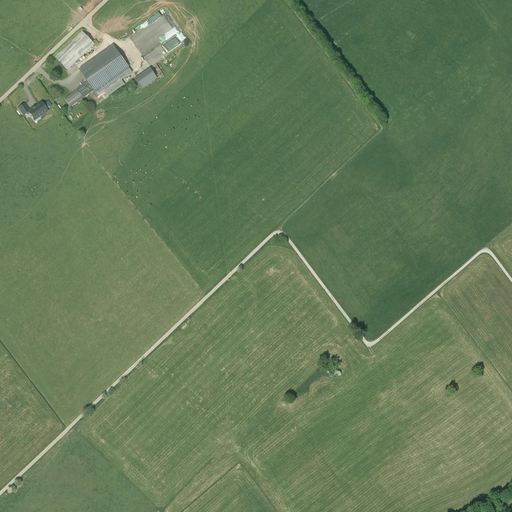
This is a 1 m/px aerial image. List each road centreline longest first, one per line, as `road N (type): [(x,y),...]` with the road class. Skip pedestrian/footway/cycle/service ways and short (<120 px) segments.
road 1 (track): [(511,279),(492,253),(479,252),(370,344),(290,242),(274,233),(0,493)]
road 2 (track): [(106,0),(0,102)]
